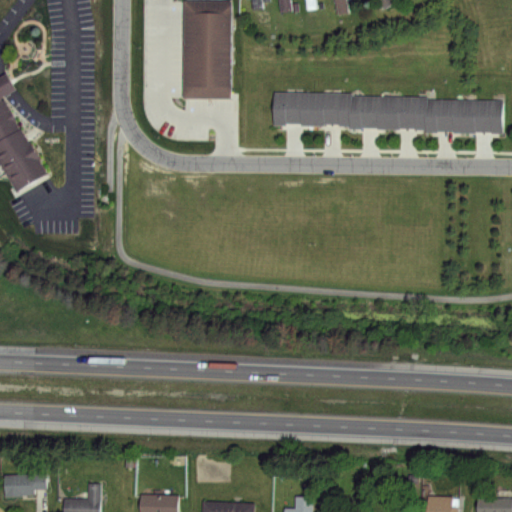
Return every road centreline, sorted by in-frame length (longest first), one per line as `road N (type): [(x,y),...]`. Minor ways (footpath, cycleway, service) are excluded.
road 1 (residential): [(123,0),(128,133),(164,161),(511,166)]
road 2 (trunk): [(511,385),(0,361)]
road 3 (trunk): [(0,412),(511,435)]
